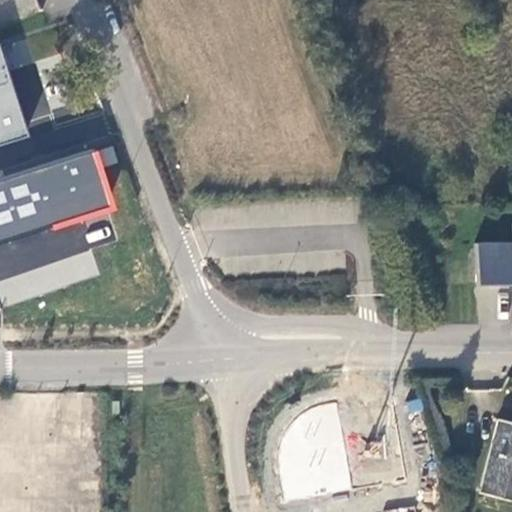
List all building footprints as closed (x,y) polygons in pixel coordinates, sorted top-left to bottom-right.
[(1,45),(0,45),(0,144),(27,136),(1,45)] [(0,240),(116,214),(105,166),(117,163),(114,150),(0,176),(0,240)] [(379,208),(409,206),(408,189),(378,191),(379,208)] [(390,228),(418,226),(417,209),(389,211),(390,228)] [(511,242),(475,243),(475,285),(511,285),(511,242)] [(0,288),(2,300),(57,289),(53,268),(0,278),(0,288)] [(276,436),(284,497),(347,489),(335,404),(298,409),(301,432),(276,436)] [(511,422),(496,419),(477,492),(511,501),(511,422)]
